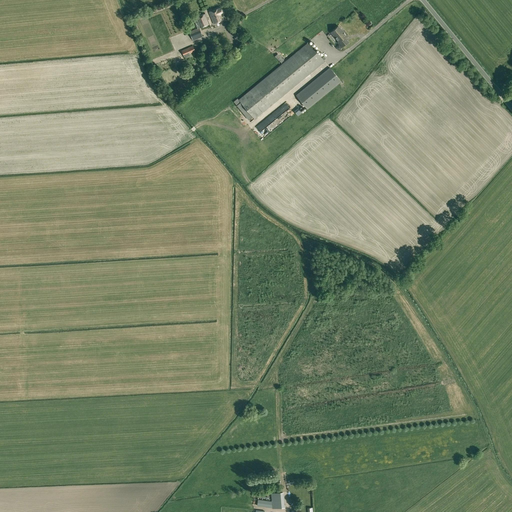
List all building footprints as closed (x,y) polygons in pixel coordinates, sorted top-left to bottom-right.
[(223,13),(221,7),(209,12),(213,24),(224,19),(222,13),(223,13)] [(210,24),(205,13),(196,17),(200,28),(210,24)] [(338,26),(331,32),(339,41),(338,42),(342,47),(348,42),(344,37),(347,35),(343,31),(338,26)] [(199,28),(189,31),(193,40),(203,36),(199,28)] [(238,100),(240,102),(252,117),(254,119),(325,61),(324,60),(322,58),(309,41),(239,99),(238,100)] [(192,45),(181,50),(184,56),(195,51),(192,45)] [(278,53),(274,57),(281,63),(284,60),(278,53)] [(341,81),(330,67),(296,95),(307,108),(341,81)] [(285,101),(263,117),(267,123),(258,130),(262,136),(288,116),(283,110),(289,106),(285,101)] [(252,117),(240,102),(237,105),(236,105),(248,120),(252,117)] [(275,508),(283,508),(283,501),(282,492),(274,493),(271,493),(272,501),(257,499),(257,506),(275,508)]
